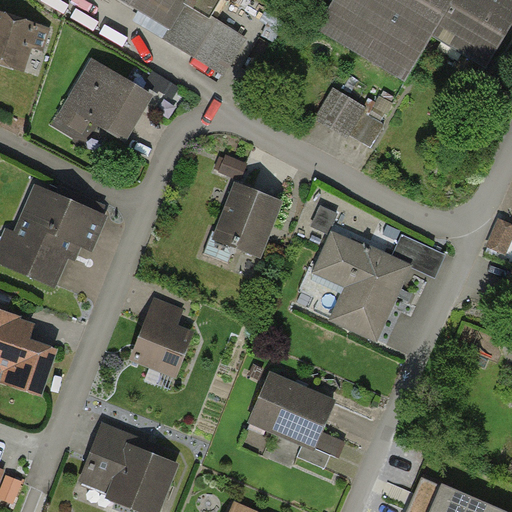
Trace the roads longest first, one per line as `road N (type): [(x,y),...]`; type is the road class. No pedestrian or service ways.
road 1 (residential): [(473,245),(243,121),(218,117),(183,131),(144,216)]
road 2 (residential): [(144,216),(53,458),(0,438)]
road 3 (residential): [(473,245),(350,511)]
road 4 (residential): [(144,216),(0,139)]
